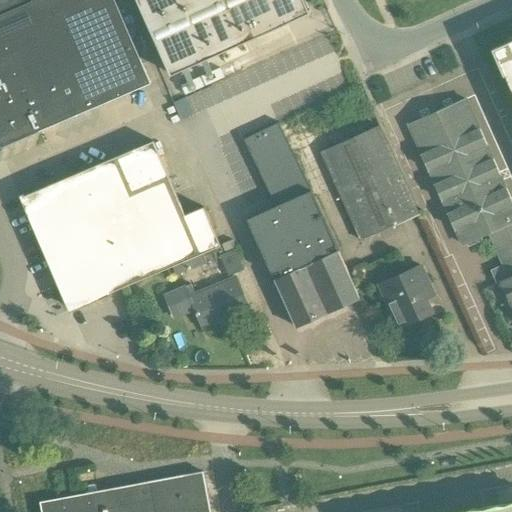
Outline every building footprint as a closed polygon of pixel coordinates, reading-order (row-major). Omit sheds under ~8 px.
[(113,0),(32,0),(0,14),(0,144),(1,147),(149,83),(113,0)] [(0,0),(0,9),(21,0),(0,0)] [(139,0),(172,74),(311,13),(305,0),(139,0)] [(509,42),(493,49),(503,73),(504,73),(511,91),(511,41),(510,43),(509,42)] [(511,205),(465,99),(408,125),(462,244),(487,233),(502,265),(490,270),(496,284),(500,282),(511,308),(511,205)] [(278,122),(244,139),(272,198),(269,200),(274,210),(251,221),(249,218),(247,219),(272,275),(274,274),(277,278),(274,279),(296,327),(315,318),(325,313),(359,298),(338,251),(311,190),(278,122)] [(377,126),(320,153),(359,240),(417,214),(377,126)] [(201,254),(219,246),(203,209),(187,216),(155,141),(22,200),(70,312),(112,294),(111,292),(173,266),(201,254)] [(187,280),(162,291),(173,317),(193,308),(200,325),(247,305),(232,272),(245,266),(236,245),(220,251),(230,273),(191,290),(187,280)] [(373,279),(390,272),(384,258),(367,265),(373,279)] [(419,265),(378,284),(398,328),(431,313),(423,294),(431,291),(419,265)] [(209,511),(202,472),(74,496),(40,503),(41,511),(209,511)]
